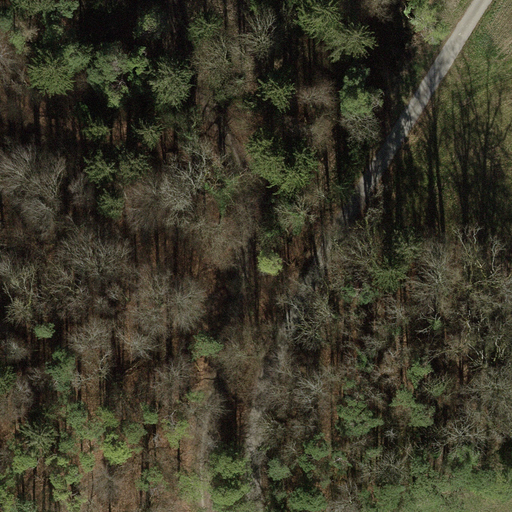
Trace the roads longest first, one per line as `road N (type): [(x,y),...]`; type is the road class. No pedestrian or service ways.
road 1 (unclassified): [(486,0),(357,200),(282,339),(255,443),(257,511)]
road 2 (track): [(206,511),(217,366),(246,242),(237,162),(175,0)]
